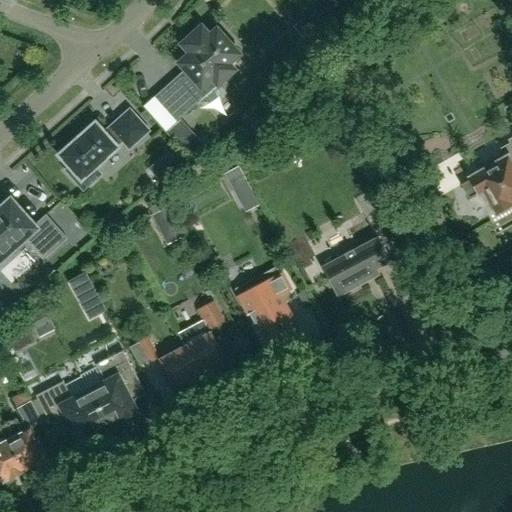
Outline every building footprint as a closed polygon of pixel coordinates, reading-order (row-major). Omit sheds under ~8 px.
[(232,71),(226,65),(236,55),(216,32),(208,38),(200,29),(182,45),(190,54),(180,64),(187,73),(180,80),(178,77),(166,88),(186,111),(199,100),(193,94),(211,78),(217,84),(232,71)] [(114,147),(121,141),(127,148),(128,150),(130,148),(146,133),(147,133),(148,132),(147,130),(130,112),(129,110),(128,112),(111,127),(111,126),(110,128),(111,129),(103,136),(95,127),(96,127),(94,125),(93,127),(80,138),(79,139),(75,143),(74,144),(61,155),(59,156),(61,158),(70,167),(67,170),(65,171),(67,173),(67,172),(82,189),(81,189),(83,191),(84,189),(98,176),(98,177),(100,175),(98,173),(98,174),(93,168),(114,150),(115,149),(114,147)] [(187,123),(172,137),(186,153),(194,145),(192,142),(199,136),(187,123)] [(478,195),(482,193),(494,214),(496,213),(497,213),(501,214),(508,211),(509,206),(508,206),(511,204),(511,203),(511,140),(510,142),(511,145),(502,150),(505,155),(487,165),(488,168),(469,179),(470,180),(460,186),(468,199),(478,194),(478,195)] [(67,239),(45,215),(32,227),(9,202),(0,210),(0,261),(24,239),(43,260),(67,239)] [(165,209),(150,217),(156,230),(172,222),(165,209)] [(376,270),(390,263),(377,239),(321,267),(337,297),(379,276),(376,270)] [(235,291),(263,344),(294,327),(278,296),(288,290),(276,269),(235,291)] [(223,322),(213,303),(198,311),(203,321),(208,330),(223,322)] [(208,330),(203,321),(177,334),(184,348),(200,378),(221,367),(216,358),(221,356),(207,330),(208,330)] [(158,358),(148,339),(129,348),(139,367),(158,358)] [(200,378),(184,348),(159,361),(170,383),(174,380),(179,389),(200,378)] [(106,383),(88,392),(109,432),(126,423),(124,419),(135,413),(130,402),(144,395),(122,352),(96,366),(106,383)] [(92,441),(109,432),(88,392),(71,401),(62,384),(37,397),(59,439),(73,432),(78,443),(90,437),(92,441)] [(21,433),(5,442),(21,474),(46,461),(30,430),(42,424),(25,393),(12,399),(24,421),(17,425),(21,433)] [(21,474),(5,442),(0,432),(0,486),(2,487),(8,484),(9,480),(21,474)]
